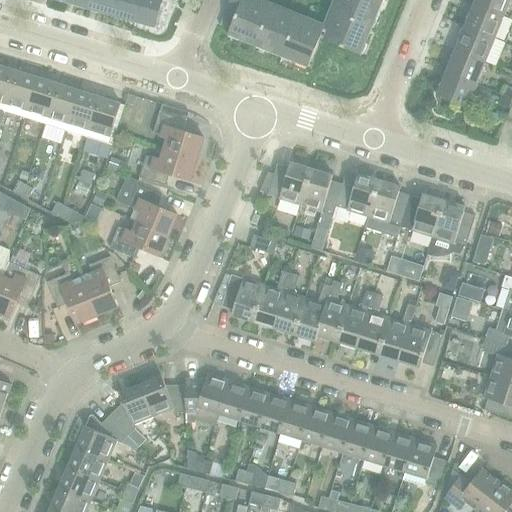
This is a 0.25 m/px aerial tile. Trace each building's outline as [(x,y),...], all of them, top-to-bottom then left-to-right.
[(84,0),(83,5),(106,12),(109,0),(84,0)] [(109,0),(106,12),(130,19),(135,0),(109,0)] [(135,0),(130,19),(154,26),(161,0),(135,0)] [(322,29),(247,0),(229,0),(224,13),(224,14),(220,25),(230,29),(228,34),(308,65),(322,29)] [(339,0),(323,39),(359,54),(381,0),(339,0)] [(475,0),(474,3),(504,15),(510,0),(475,0)] [(474,3),(465,26),(495,38),(504,15),(474,3)] [(465,26),(455,49),(485,61),(495,38),(465,26)] [(455,49),(446,72),(476,84),(485,61),(455,49)] [(0,65),(0,109),(4,111),(16,71),(0,65)] [(16,71),(4,111),(24,117),(37,77),(16,71)] [(476,84),(446,72),(436,95),(466,108),(476,84)] [(37,77),(24,117),(45,123),(58,84),(37,77)] [(58,84),(45,123),(66,130),(78,90),(58,84)] [(511,88),(505,85),(502,95),(511,98),(511,88)] [(78,90),(66,130),(86,136),(99,96),(78,90)] [(511,98),(502,95),(498,104),(510,109),(511,104),(511,98)] [(99,96),(86,136),(108,143),(120,103),(99,96)] [(162,104),(159,111),(153,133),(167,137),(163,148),(197,159),(204,138),(183,131),(188,112),(162,104)] [(197,159),(163,148),(160,159),(146,155),(139,177),(166,185),(169,173),(190,180),(197,159)] [(260,191),(268,193),(267,194),(300,205),(311,168),(290,162),(289,167),(277,163),(274,173),(268,171),(260,191)] [(311,168),(300,205),(332,215),(342,183),(331,180),(333,175),(311,168)] [(342,183),(332,215),(333,215),(332,218),(346,223),(350,211),(368,216),(379,180),(358,173),(356,178),(345,174),(342,183)] [(116,200),(127,205),(141,211),(136,221),(169,235),(177,215),(157,206),(162,195),(136,184),(138,180),(126,176),(116,200)] [(13,191),(20,195),(26,184),(19,180),(13,191)] [(379,180),(368,216),(400,226),(410,195),(399,191),(400,186),(379,180)] [(26,184),(20,195),(27,199),(33,188),(26,184)] [(410,195),(400,226),(432,236),(428,250),(432,236),(444,200),(423,193),(421,198),(410,195)] [(432,236),(428,250),(451,251),(453,243),(465,246),(475,215),(463,212),(465,207),(444,200),(432,236)] [(27,206),(19,201),(12,213),(21,218),(27,206)] [(51,212),(59,216),(65,205),(57,201),(51,212)] [(65,205),(59,216),(72,223),(72,224),(82,220),(84,216),(65,205)] [(256,225),(260,215),(254,213),(251,222),(256,225)] [(502,223),(489,219),(486,230),(499,234),(502,223)] [(169,235),(136,221),(132,232),(118,226),(109,247),(135,258),(140,247),(160,256),(169,235)] [(493,235),(481,231),(472,258),(484,262),(493,235)] [(274,254),(277,242),(253,234),(249,246),(274,254)] [(374,248),(359,244),(354,258),(370,263),(374,248)] [(0,283),(9,262),(9,249),(0,245),(0,283)] [(423,263),(391,252),(386,268),(418,278),(423,263)] [(92,272),(82,276),(97,315),(118,307),(109,286),(120,282),(110,256),(89,265),(92,272)] [(9,262),(0,283),(0,312),(10,317),(18,296),(30,301),(41,275),(9,262)] [(459,269),(446,265),(440,284),(453,288),(459,269)] [(264,285),(253,321),(273,327),(290,273),(282,270),(276,289),(264,285)] [(97,315),(82,276),(71,281),(68,273),(47,281),(57,307),(68,303),(77,323),(97,315)] [(225,273),(212,303),(221,306),(233,309),(231,314),(253,321),(264,285),(231,275),(225,273)] [(290,273),(273,327),(294,334),(305,298),(293,294),(299,275),(290,273)] [(511,277),(506,275),(502,287),(509,289),(503,309),(511,312),(511,277)] [(484,286),(462,279),(458,292),(480,299),(484,286)] [(316,335),(317,335),(337,341),(348,305),(336,301),(341,282),(333,280),(331,286),(316,335)] [(305,298),(294,334),(315,341),(317,335),(316,335),(331,286),(323,283),(318,302),(305,298)] [(453,293),(439,289),(435,301),(439,303),(434,319),(444,322),(453,293)] [(348,305),(337,341),(357,348),(375,293),(366,290),(361,309),(348,305)] [(375,293),(357,348),(378,354),(389,318),(377,314),(383,295),(375,293)] [(472,299),(456,294),(450,313),(466,318),(472,299)] [(389,318),(378,354),(399,360),(410,324),(416,306),(408,303),(402,322),(389,318)] [(488,327),(485,339),(511,347),(511,312),(503,309),(496,330),(488,327)] [(410,324),(399,360),(420,367),(421,362),(433,366),(443,335),(410,324)] [(511,347),(485,339),(481,350),(497,355),(491,376),(511,382),(511,347)] [(204,384),(185,384),(186,412),(186,421),(194,420),(198,407),(219,413),(229,381),(207,374),(204,384)] [(162,375),(141,384),(153,415),(173,408),(175,412),(186,412),(185,384),(165,385),(162,375)] [(511,382),(491,376),(484,397),(487,398),(484,409),(511,418),(511,382)] [(0,405),(3,406),(11,384),(0,380),(0,405)] [(229,381),(219,413),(239,420),(250,387),(229,381)] [(123,401),(109,416),(128,435),(135,428),(133,424),(153,415),(141,384),(120,392),(123,401)] [(250,387),(239,420),(260,426),(270,393),(250,387)] [(270,393),(260,426),(281,433),(291,400),(270,393)] [(291,400),(281,433),(302,439),(312,406),(291,400)] [(312,406),(302,439),(322,446),(333,413),(312,406)] [(333,413),(322,446),(343,452),(353,419),(333,413)] [(85,426),(76,447),(108,460),(116,440),(131,446),(135,442),(128,435),(109,416),(101,423),(93,415),(90,415),(85,426)] [(353,419),(343,452),(364,458),(374,426),(353,419)] [(374,426),(364,458),(384,465),(395,432),(374,426)] [(395,432),(384,465),(405,471),(415,439),(395,432)] [(415,439),(405,471),(403,479),(423,485),(424,483),(437,487),(446,460),(433,456),(437,445),(415,439)] [(76,447),(68,466),(99,480),(108,460),(76,447)] [(210,474),(213,462),(204,460),(201,472),(210,474)] [(68,466),(59,486),(91,500),(99,480),(68,466)] [(235,480),(243,482),(246,471),(238,468),(235,480)] [(466,502),(477,511),(500,482),(481,468),(470,483),(461,475),(444,497),(460,510),(466,502)] [(246,471),(243,482),(251,485),(254,473),(246,471)] [(177,485),(185,487),(188,475),(180,473),(177,485)] [(188,475),(185,487),(194,489),(196,477),(188,475)] [(277,491),(285,493),(288,481),(280,479),(277,491)] [(288,481),(285,493),(293,495),(296,483),(288,481)] [(511,491),(500,482),(477,511),(479,511),(509,511),(506,510),(511,503),(511,491)] [(128,483),(124,491),(136,496),(139,488),(128,483)] [(219,495),(227,497),(230,485),(222,483),(219,495)] [(230,485),(227,497),(235,499),(238,487),(230,485)] [(59,486),(51,506),(64,511),(85,511),(91,500),(59,486)] [(124,491),(121,498),(116,510),(119,511),(128,511),(136,496),(124,491)] [(248,503),(261,506),(269,508),(272,496),(251,491),(248,503)] [(272,496),(269,508),(277,510),(280,498),(272,496)] [(318,508),(326,510),(329,498),(321,496),(318,508)] [(329,498),(326,510),(334,511),(337,500),(329,498)]
